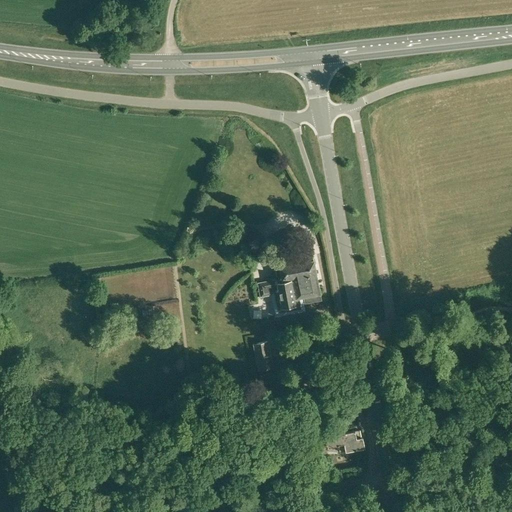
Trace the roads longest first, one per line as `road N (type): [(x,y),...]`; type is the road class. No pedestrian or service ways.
road 1 (unclassified): [(360,334),(393,327),(353,106)]
road 2 (tertiary): [(360,334),(320,115)]
road 3 (primary): [(511,36),(311,58)]
road 4 (tertiary): [(394,511),(360,334)]
road 5 (primary): [(168,65),(0,51)]
road 6 (unclassified): [(167,103),(0,81)]
road 7 (unclassified): [(511,64),(410,83),(353,106)]
road 8 (unclassified): [(320,115),(167,103)]
road 9 (primary): [(311,58),(168,65)]
